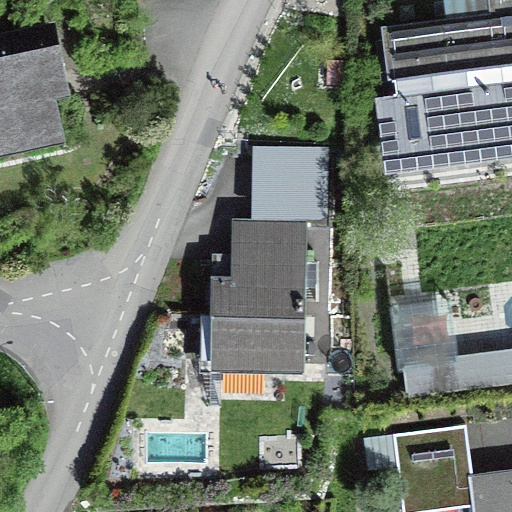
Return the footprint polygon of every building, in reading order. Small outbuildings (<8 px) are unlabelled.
[(387,28),(401,150),(511,137),(511,0),(494,0),(496,16),(387,28)] [(0,26),(0,154),(62,140),(60,131),(67,130),(57,86),(72,83),(56,14),(0,26)] [(307,211),(232,210),(231,247),(212,247),(211,306),(201,306),(200,350),(209,350),(209,366),(223,367),(222,388),(261,389),(262,366),(305,366),(307,211)] [(405,390),(511,375),(511,344),(401,359),(405,390)] [(465,420),(392,429),(402,511),(404,511),(475,503),(476,511),(511,511),(511,476),(473,482),(465,420)]
